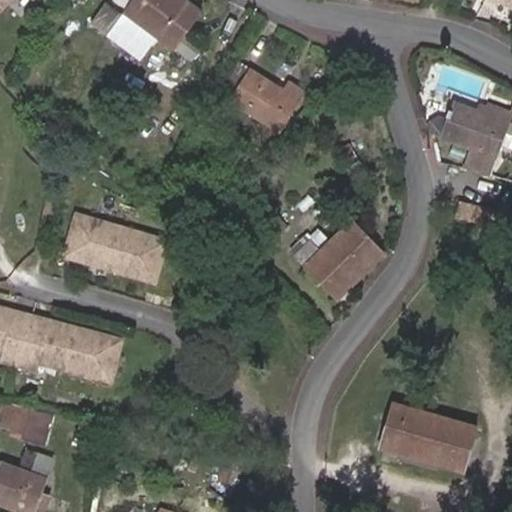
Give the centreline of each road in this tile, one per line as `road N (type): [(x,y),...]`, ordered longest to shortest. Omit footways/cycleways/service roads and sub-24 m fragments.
road 1 (residential): [(304,427),(329,373),(420,241),(424,190),(376,25)]
road 2 (residential): [(27,282),(186,327),(225,388),(304,427)]
road 3 (residential): [(511,65),(476,45),(376,25)]
